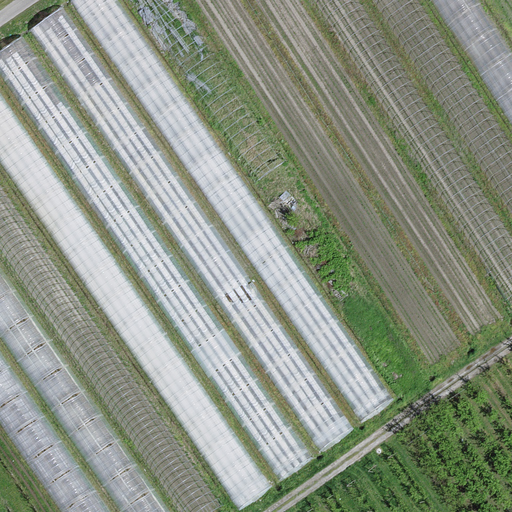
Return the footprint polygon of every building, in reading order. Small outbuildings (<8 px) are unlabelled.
[(107,0),(77,0),(85,13),(107,0)] [(57,64),(88,46),(63,4),(33,22),(57,64)] [(0,64),(33,115),(61,97),(20,34),(0,46),(0,64)] [(0,151),(4,158),(31,139),(0,94),(0,151)] [(49,436),(27,393),(0,406),(22,450),(49,436)]
